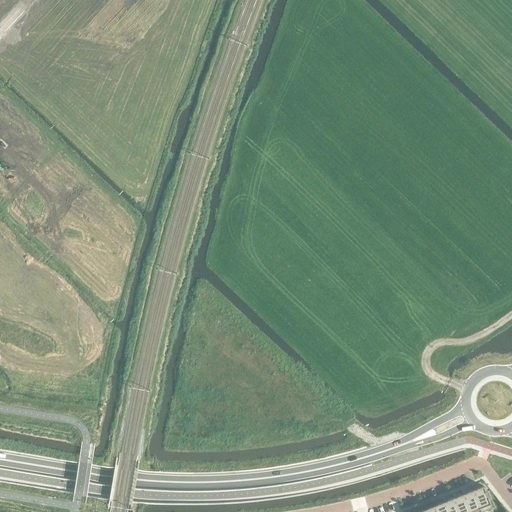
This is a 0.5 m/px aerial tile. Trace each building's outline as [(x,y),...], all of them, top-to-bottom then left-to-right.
[(487,491),(486,492),(483,485),(476,488),(477,488),(473,490),(472,490),(481,511),(482,511),(492,508),(488,497),(490,497),(487,491)] [(481,511),(472,490),(467,492),(463,494),(462,494),(469,511),(476,511),(480,510),(480,511),(481,511)] [(469,511),(462,494),(456,496),(457,496),(453,498),(452,498),(458,511),(469,511)] [(458,511),(452,498),(446,500),(447,501),(443,502),(442,502),(446,511),(458,511)] [(446,511),(442,502),(437,504),(437,505),(433,506),(432,506),(434,511),(446,511)]
